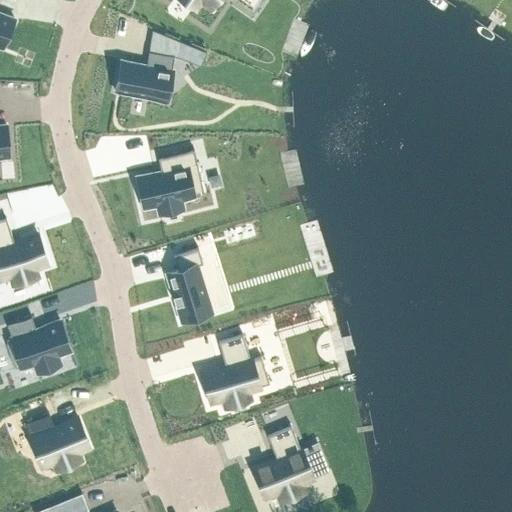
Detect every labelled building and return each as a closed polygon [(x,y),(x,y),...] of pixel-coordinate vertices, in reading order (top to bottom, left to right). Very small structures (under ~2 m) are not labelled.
[(0,46),(1,47),(13,17),(0,11),(0,46)] [(119,58),(113,89),(165,99),(172,54),(147,49),(144,62),(119,58)] [(159,169),(135,175),(142,206),(155,203),(157,212),(182,206),(179,195),(202,190),(192,147),(156,156),(159,169)] [(5,216),(0,217),(0,277),(10,274),(13,283),(36,276),(33,267),(46,262),(37,232),(12,240),(5,216)] [(176,266),(165,270),(172,293),(171,293),(174,303),(175,303),(180,320),(210,311),(196,262),(201,260),(196,246),(172,253),(176,266)] [(9,337),(5,339),(14,366),(19,365),(19,366),(33,361),(36,371),(59,362),(56,353),(69,349),(59,319),(34,327),(30,314),(5,323),(10,335),(9,336),(9,337)] [(223,362),(199,370),(209,400),(222,396),(224,406),(248,398),(246,389),(259,385),(259,384),(268,381),(259,353),(249,357),(241,331),(216,339),(223,362)] [(48,412),(24,421),(29,434),(28,434),(39,464),(52,459),(56,468),(79,459),(75,450),(88,445),(76,415),(53,424),(48,412)] [(275,456),(251,466),(263,495),(276,490),(280,499),(303,490),(299,481),(312,476),(300,446),(299,447),(289,424),(265,433),(275,456)] [(61,511),(57,501),(33,511),(116,511),(115,509),(107,511),(88,511),(86,506),(69,511),(61,511)]
